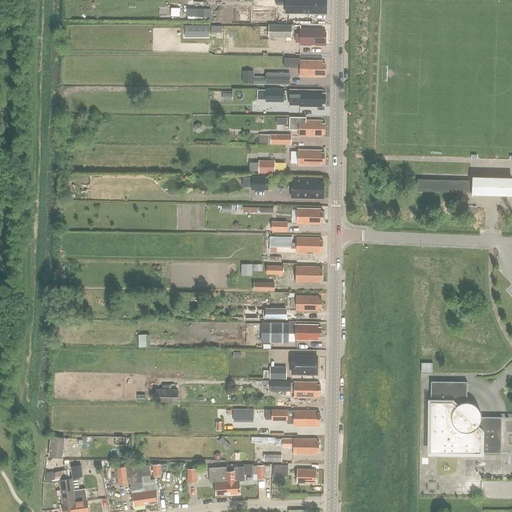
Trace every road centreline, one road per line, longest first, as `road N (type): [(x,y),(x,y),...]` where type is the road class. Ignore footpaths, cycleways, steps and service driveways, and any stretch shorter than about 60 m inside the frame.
road 1 (secondary): [(331,504),(336,237)]
road 2 (secondary): [(336,237),(340,0)]
road 3 (unclassified): [(511,243),(336,237)]
road 4 (residential): [(331,504),(186,511)]
